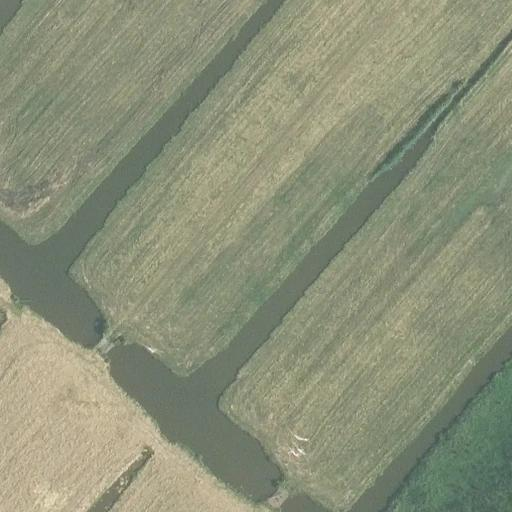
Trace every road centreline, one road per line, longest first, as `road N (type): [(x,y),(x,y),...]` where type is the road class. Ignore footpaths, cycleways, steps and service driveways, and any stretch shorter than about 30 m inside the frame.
road 1 (track): [(293,483),(511,182)]
road 2 (track): [(259,511),(158,447),(85,378)]
